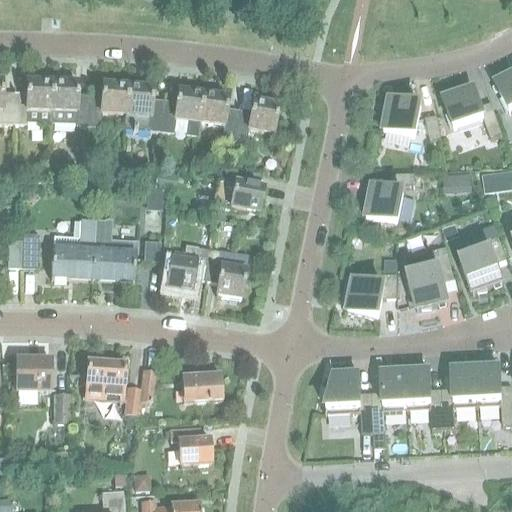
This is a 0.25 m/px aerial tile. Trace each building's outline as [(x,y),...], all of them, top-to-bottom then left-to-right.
[(511,78),(495,86),(503,101),(500,102),(506,114),(508,113),(510,115),(511,114),(511,78)] [(0,127),(15,127),(14,96),(3,96),(3,84),(0,84),(0,127)] [(51,113),(52,85),(27,85),(27,96),(14,96),(15,127),(26,127),(26,125),(51,125),(51,113)] [(88,129),(90,98),(77,97),(78,85),(52,85),(51,113),(51,125),(75,126),(75,129),(88,129)] [(125,117),(127,89),(103,88),(102,98),(90,98),(88,129),(100,130),(101,115),(125,117)] [(161,135),(165,104),(153,103),(154,91),(127,89),(125,117),(124,132),(133,132),(133,134),(138,135),(138,133),(161,135)] [(481,110),(474,92),(443,102),(449,118),(446,119),(450,131),(453,130),(454,133),(484,122),(491,143),(503,139),(492,107),(481,110)] [(198,139),(199,125),(203,96),(178,93),(176,105),(165,104),(161,135),(174,136),(175,122),(186,124),(185,138),(198,139)] [(232,145),(237,113),(227,111),(229,100),(203,96),(199,125),(224,128),(221,142),(232,145)] [(415,141),(421,109),(390,103),(386,119),(383,118),(381,131),(384,132),(383,135),(415,141)] [(237,113),(232,145),(246,147),(249,133),(273,137),(279,109),(253,104),(251,115),(237,113)] [(430,145),(442,143),(437,119),(425,122),(430,145)] [(259,216),(264,191),(254,189),(256,176),(222,169),(214,207),(259,216)] [(392,190),(416,189),(416,177),(392,178),(392,190)] [(398,228),(404,197),(372,190),(366,222),(382,225),(381,228),(394,231),(394,228),(398,228)] [(94,253),(95,223),(80,222),(79,252),(54,251),(52,282),(70,283),(71,277),(92,278),(94,253)] [(138,255),(138,245),(110,243),(111,223),(95,223),(94,253),(92,278),(117,279),(117,285),(135,286),(136,255),(138,255)] [(503,286),(496,267),(508,263),(495,229),(473,237),(481,260),(462,267),(463,270),(460,271),(464,283),(467,282),(473,297),(503,286)] [(22,245),(21,272),(39,272),(40,238),(22,237),(22,245)] [(158,264),(159,239),(147,239),(145,263),(158,264)] [(21,272),(22,245),(9,245),(9,271),(21,272)] [(205,284),(210,253),(186,249),(183,263),(171,261),(166,290),(192,294),(194,282),(205,284)] [(448,306),(444,287),(455,284),(447,251),(433,254),(435,259),(409,265),(413,282),(409,282),(410,286),(407,286),(410,299),(413,298),(417,314),(448,306)] [(210,253),(205,284),(217,286),(216,298),(242,302),(247,273),(233,271),(235,257),(210,253)] [(398,302),(398,278),(387,278),(384,290),(353,284),(353,287),(350,286),(347,299),(350,300),(347,316),(379,322),(383,303),(398,302)] [(16,393),(52,393),(52,362),(16,363),(16,393)] [(123,392),(124,392),(125,368),(87,365),(84,402),(121,405),(122,396),(123,396),(123,392)] [(511,430),(511,390),(501,391),(500,371),(476,372),(478,412),(502,411),(503,431),(511,430)] [(455,413),(478,412),(476,372),(452,373),(453,393),(442,394),(444,434),(456,433),(455,413)] [(152,406),(156,374),(144,373),(141,392),(139,405),(152,406)] [(444,434),(442,394),(431,394),(430,374),(406,376),(408,415),(431,414),(432,434),(444,434)] [(385,417),(408,415),(406,376),(382,377),(383,397),(372,397),(374,437),(386,437),(385,417)] [(183,407),(223,405),(221,378),(182,380),(183,407)] [(374,437),(372,397),(361,398),(360,378),(334,379),(326,420),(361,418),(362,438),(374,437)] [(137,419),(139,405),(141,392),(128,391),(124,417),(137,419)] [(69,425),(69,397),(55,397),(55,425),(69,425)] [(199,432),(170,434),(171,446),(178,446),(179,470),(211,467),(209,442),(200,443),(199,432)] [(102,511),(123,511),(122,496),(101,497),(102,511)] [(0,511),(10,511),(10,503),(0,503),(0,511)]
